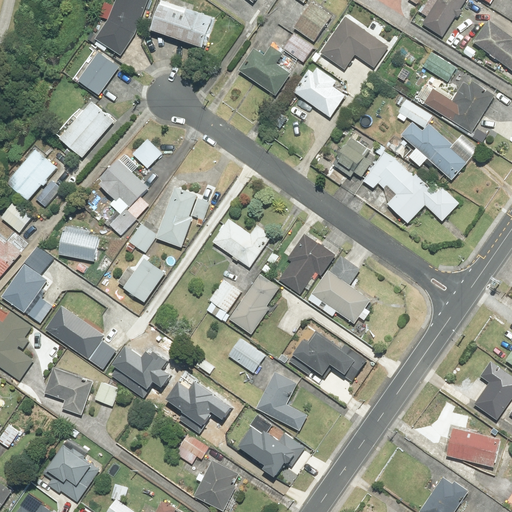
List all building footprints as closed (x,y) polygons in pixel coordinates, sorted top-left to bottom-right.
[(127,57),(150,0),(118,0),(101,41),(127,57)] [(167,0),(162,0),(153,30),(211,48),(221,16),(167,0)] [(315,0),(314,0),(295,27),(317,43),(337,16),(315,0)] [(468,0),(440,0),(428,21),(447,34),(468,0)] [(348,16),(323,54),(349,71),(358,56),(376,67),(391,44),(348,16)] [(511,32),(494,18),(477,40),(511,67),(511,32)] [(298,33),(287,48),(307,62),(317,47),(298,33)] [(287,54),(275,46),(269,54),(261,49),(244,72),(279,96),(296,72),(282,62),(287,54)] [(436,51),(426,66),(451,82),(461,67),(436,51)] [(105,54),(84,81),(103,96),(124,69),(105,54)] [(341,81),(318,64),(298,90),(336,119),(352,97),(337,86),(341,81)] [(457,100),(437,88),(428,103),(476,132),(499,94),(477,81),(475,85),(468,81),(457,100)] [(413,97),(398,116),(407,123),(412,117),(418,122),(406,134),(421,147),(411,157),(423,168),(432,158),(455,179),(483,149),(467,134),(457,145),(433,122),(437,117),(413,97)] [(97,101),(64,137),(86,158),(120,123),(97,101)] [(374,149),(355,135),(335,163),(361,181),(376,160),(369,155),(374,149)] [(397,136),(388,145),(403,159),(412,151),(397,136)] [(151,139),(136,154),(152,169),(167,154),(151,139)] [(42,148),(11,182),(32,201),(63,167),(42,148)] [(423,168),(416,161),(410,168),(393,152),(367,181),(376,189),(381,184),(395,197),(390,202),(414,223),(430,206),(449,224),(465,206),(439,182),(433,189),(419,176),(425,170),(423,168)] [(112,224),(124,237),(142,220),(133,211),(155,188),(124,157),(102,179),(119,197),(113,204),(122,214),(112,224)] [(65,190),(55,181),(37,200),(47,209),(65,190)] [(203,194),(178,186),(161,238),(188,247),(199,214),(209,217),(214,201),(202,197),(203,194)] [(20,200),(5,217),(24,233),(39,216),(20,200)] [(255,233),(232,218),(216,243),(253,267),(276,233),(262,223),(255,233)] [(144,224),(128,248),(135,252),(138,247),(148,253),(160,234),(144,224)] [(67,228),(62,255),(99,262),(104,235),(67,228)] [(296,262),(283,279),(301,293),(319,269),(327,275),(341,256),(310,233),(291,258),(296,262)] [(0,283),(31,253),(15,238),(8,244),(0,236),(0,283)] [(143,253),(121,283),(148,303),(170,274),(143,253)] [(363,269),(344,256),(312,298),(337,316),(340,312),(358,325),(386,287),(363,269)] [(51,281),(30,265),(4,298),(25,314),(51,281)] [(271,306),(284,288),(264,274),(234,317),(257,333),(275,308),(271,306)] [(227,320),(245,290),(226,279),(208,308),(227,320)] [(54,308),(43,299),(31,315),(42,324),(54,308)] [(106,335),(69,307),(51,330),(105,371),(121,351),(104,338),(106,335)] [(33,342),(27,338),(35,327),(13,311),(4,323),(0,319),(0,363),(23,381),(42,355),(30,347),(33,342)] [(293,350),(288,359),(318,378),(321,373),(327,377),(334,367),(355,381),(370,358),(346,343),(344,346),(320,330),(313,340),(308,337),(298,353),(293,350)] [(244,338),(231,356),(256,374),(269,355),(244,338)] [(117,368),(112,375),(143,396),(153,382),(160,387),(168,375),(161,370),(166,361),(152,352),(150,355),(145,352),(142,357),(125,346),(111,365),(117,368)] [(503,421),(510,411),(511,411),(511,370),(494,359),(485,374),(494,380),(478,404),(503,421)] [(57,367),(49,394),(69,400),(66,410),(88,417),(99,381),(57,367)] [(301,383),(279,372),(259,408),(303,431),(312,415),(290,404),(301,383)] [(123,388),(104,381),(98,400),(116,407),(123,388)] [(178,381),(165,399),(184,412),(179,419),(199,433),(213,414),(223,421),(231,408),(194,383),(190,389),(178,381)] [(0,413),(9,400),(0,393),(0,413)] [(24,433),(12,424),(0,441),(13,450),(24,433)] [(259,424),(243,446),(270,464),(267,469),(278,477),(289,460),(295,464),(307,446),(287,432),(282,439),(259,424)] [(458,428),(451,455),(497,467),(505,440),(458,428)] [(193,435),(180,456),(195,465),(199,458),(205,461),(213,447),(193,435)] [(106,470),(69,443),(45,476),(82,503),(106,470)] [(215,461),(198,497),(229,511),(230,511),(247,476),(215,461)] [(455,511),(470,490),(449,475),(423,511),(455,511)] [(0,511),(1,511),(16,491),(0,480),(0,511)] [(137,511),(127,502),(131,487),(116,484),(113,499),(118,500),(109,511),(137,511)] [(181,511),(184,509),(165,499),(158,511),(181,511)]
